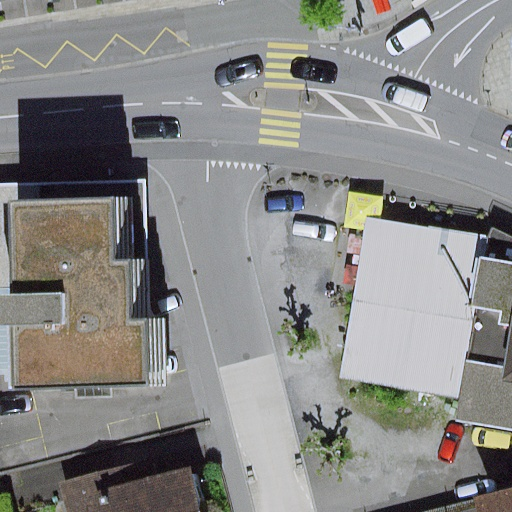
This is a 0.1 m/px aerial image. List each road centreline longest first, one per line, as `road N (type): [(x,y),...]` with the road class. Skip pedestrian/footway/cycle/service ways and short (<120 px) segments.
road 1 (residential): [(213,94),(209,176),(226,281),(290,511)]
road 2 (primary): [(213,94),(0,113)]
road 3 (residential): [(505,0),(439,44),(379,115)]
road 4 (primary): [(379,115),(213,94)]
road 5 (primary): [(379,115),(511,162)]
